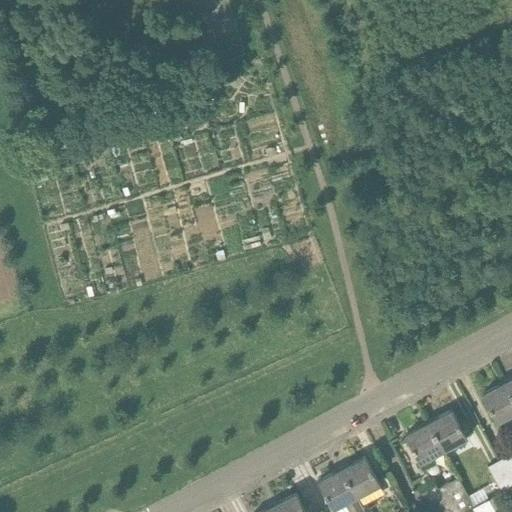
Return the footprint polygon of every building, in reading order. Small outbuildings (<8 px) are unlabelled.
[(216,40),(211,28),(200,32),(204,44),(216,40)] [(497,421),(511,413),(511,394),(505,381),(482,394),(497,421)] [(452,410),(428,422),(443,450),(467,437),(452,410)] [(443,450),(428,422),(405,435),(420,463),(443,450)] [(511,458),(509,454),(498,460),(511,487),(511,486),(511,458)] [(342,468),(357,496),(380,484),(365,456),(342,468)] [(501,492),(511,487),(498,460),(487,466),(501,492)] [(342,468),(318,481),(333,508),(344,502),(349,511),(359,511),(364,510),(357,496),(342,468)] [(434,484),(419,492),(451,511),(463,511),(472,507),(474,507),(458,477),(436,488),(434,484)] [(306,511),(296,493),(272,505),(275,511),(306,511)] [(472,507),(474,511),(495,511),(488,499),(474,507),(472,507)]
